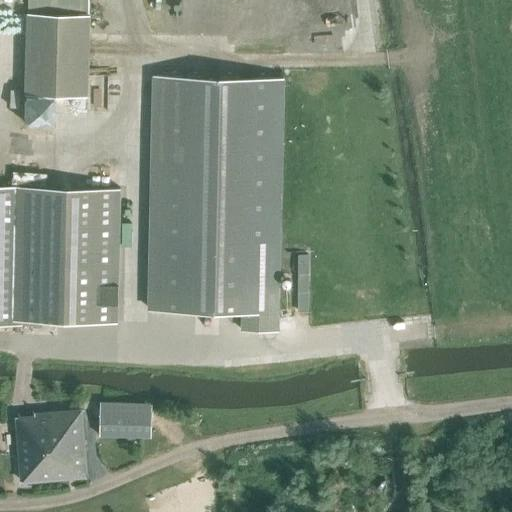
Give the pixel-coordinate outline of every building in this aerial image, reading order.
[(26,94),(88,96),(90,14),(29,12),(26,94)] [(90,108),(110,109),(111,74),(91,73),(90,108)] [(156,74),(152,309),(243,310),(243,328),(277,329),(281,76),(156,74)] [(118,322),(119,273),(120,187),(0,185),(0,323),(22,324),(22,320),(118,322)] [(310,274),(299,274),(299,310),(311,310),(310,274)] [(101,407),(99,449),(151,450),(151,432),(174,432),(174,411),(152,410),(152,409),(101,407)] [(21,481),(68,477),(86,475),(87,474),(82,410),(35,414),(17,416),(21,481)]
